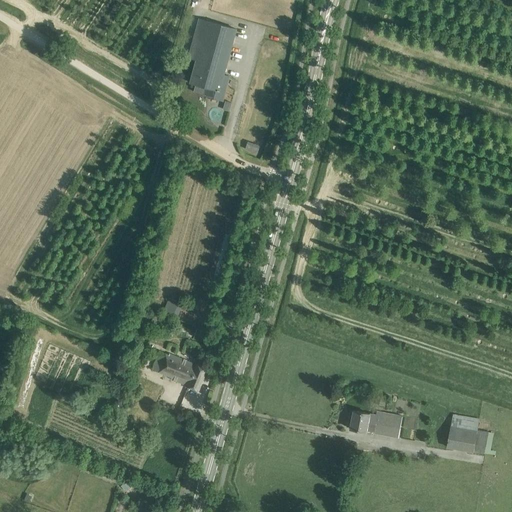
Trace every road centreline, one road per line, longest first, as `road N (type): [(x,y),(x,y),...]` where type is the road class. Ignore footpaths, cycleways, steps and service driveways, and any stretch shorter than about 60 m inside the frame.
road 1 (tertiary): [(198,511),(290,179)]
road 2 (residential): [(290,179),(240,164),(0,19)]
road 3 (tertiary): [(290,179),(332,0)]
